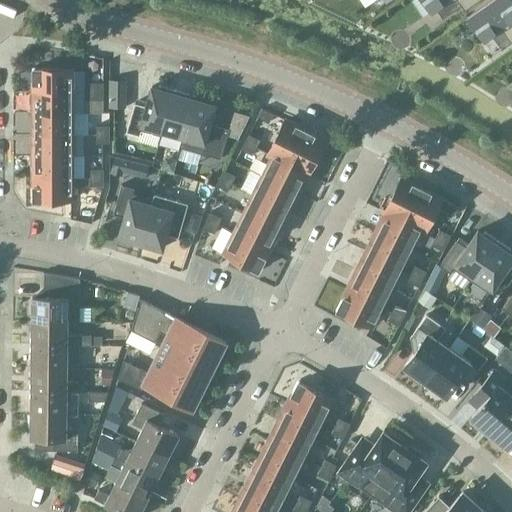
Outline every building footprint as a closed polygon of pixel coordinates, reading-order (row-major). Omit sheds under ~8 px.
[(422,0),(431,11),(435,8),(442,18),(461,5),(464,10),(478,0),(422,0)] [(511,0),(486,0),(466,15),(483,40),(503,26),(511,38),(511,0)] [(33,68),(33,90),(71,90),(71,68),(33,68)] [(126,79),(109,79),(109,107),(126,107),(126,79)] [(90,82),(90,90),(103,90),(103,82),(90,82)] [(135,101),(126,131),(139,135),(140,129),(160,135),(173,89),(159,85),(158,87),(151,86),(146,105),(135,101)] [(180,146),(194,95),(173,89),(160,135),(161,135),(162,130),(182,136),(179,146),(180,146)] [(71,90),(33,90),(33,112),(71,112),(71,90)] [(90,99),(103,99),(103,90),(90,90),(90,99)] [(215,104),(209,102),(209,100),(207,99),(194,95),(180,146),(192,150),(220,158),(227,134),(208,128),(215,104)] [(257,116),(268,122),(272,114),(261,108),(257,116)] [(234,111),(229,129),(240,133),(249,115),(234,111)] [(71,112),(33,112),(33,134),(71,134),(88,134),(88,112),(71,112)] [(284,120),(268,153),(288,163),(304,130),(284,120)] [(96,125),(96,134),(109,134),(109,125),(96,125)] [(304,130),(288,163),(308,173),(324,140),(304,130)] [(260,139),(248,133),(244,141),(256,147),(260,139)] [(33,155),(71,155),(71,134),(33,134),(33,155)] [(96,142),(109,142),(109,134),(96,134),(96,142)] [(256,147),(244,141),(240,149),(252,155),(256,147)] [(33,155),(33,177),(71,177),(71,155),(33,155)] [(122,175),(123,172),(126,159),(123,159),(113,156),(112,160),(110,173),(122,175)] [(173,172),(176,160),(164,156),(160,168),(173,172)] [(287,164),(272,156),(263,175),(297,192),(306,173),(287,164)] [(90,168),(90,177),(103,177),(103,168),(90,168)] [(235,175),(223,169),(220,177),(231,183),(235,175)] [(297,192),(263,175),(253,194),(287,211),(297,192)] [(71,199),(71,177),(33,177),(33,199),(71,199)] [(103,186),(103,177),(90,177),(90,186),(103,186)] [(227,191),(231,183),(220,177),(216,185),(227,191)] [(411,183),(401,178),(384,212),(385,212),(404,222),(419,191),(409,187),(411,183)] [(153,198),(152,198),(132,193),(134,188),(121,184),(114,208),(126,211),(119,236),(125,237),(124,240),(139,244),(153,198)] [(424,232),(441,198),(431,193),(430,197),(419,191),(404,222),(419,229),(424,232)] [(153,198),(139,244),(154,248),(155,246),(161,248),(167,229),(178,232),(187,203),(153,193),(152,198),(153,198)] [(287,211),(253,194),(244,213),(277,230),(287,211)] [(458,206),(446,201),(442,209),(454,214),(458,206)] [(185,229),(194,233),(194,232),(197,225),(201,215),(190,212),(185,229)] [(221,216),(209,212),(206,220),(218,224),(221,216)] [(404,222),(385,212),(376,231),(410,248),(419,229),(404,222)] [(277,230),(244,213),(234,233),(268,250),(277,230)] [(214,232),(218,224),(206,220),(202,228),(214,232)] [(450,235),(439,229),(435,237),(446,242),(450,235)] [(470,280),(497,240),(484,232),(483,234),(477,230),(466,246),(456,240),(439,265),(450,272),(453,268),(470,280)] [(410,248),(376,231),(366,250),(400,267),(410,248)] [(224,253),(258,270),(268,250),(234,233),(224,253)] [(435,237),(431,244),(443,250),(446,242),(435,237)] [(497,240),(470,280),(488,291),(485,296),(496,303),(511,279),(511,277),(503,271),(511,258),(511,253),(509,251),(510,249),(497,240)] [(400,267),(366,250),(356,270),(390,287),(400,267)] [(426,271),(414,265),(410,273),(422,278),(426,271)] [(390,287),(356,270),(347,289),(381,306),(390,287)] [(44,272),(44,285),(72,285),(72,277),(72,276),(44,272)] [(410,273),(407,280),(418,286),(422,278),(410,273)] [(424,288),(425,289),(434,293),(439,283),(429,278),(425,286),(424,288)] [(31,321),(67,321),(79,321),(79,285),(44,285),(44,297),(32,296),(31,321)] [(436,296),(425,289),(424,288),(422,292),(417,301),(420,302),(428,308),(436,296)] [(381,306),(347,289),(337,309),(371,326),(381,306)] [(135,310),(139,294),(127,291),(123,306),(135,310)] [(511,293),(501,307),(511,316),(511,315),(511,293)] [(143,383),(192,408),(226,342),(139,298),(140,299),(131,329),(132,329),(155,341),(160,331),(167,334),(148,371),(123,359),(118,377),(141,388),(143,383)] [(406,309),(395,304),(391,311),(402,317),(406,309)] [(483,327),(488,319),(489,318),(491,315),(478,305),(469,317),(483,327)] [(391,311),(387,319),(399,325),(402,317),(391,311)] [(423,383),(448,347),(437,339),(445,328),(426,314),(409,338),(419,344),(404,365),(412,371),(409,374),(423,383)] [(483,327),(485,328),(494,335),(500,327),(489,318),(488,319),(483,327)] [(67,321),(31,321),(31,344),(79,344),(79,345),(80,345),(91,345),(91,335),(67,334),(67,321)] [(487,348),(496,355),(504,345),(505,344),(496,337),(487,348)] [(459,355),(448,347),(423,383),(436,393),(438,389),(446,395),(461,374),(470,381),(487,357),(468,343),(459,355)] [(31,344),(31,367),(66,367),(67,354),(79,354),(79,345),(79,344),(31,344)] [(85,360),(98,360),(98,356),(98,345),(91,345),(80,345),(80,360),(85,360)] [(496,355),(495,357),(503,364),(511,354),(511,351),(504,345),(496,355)] [(31,367),(31,390),(78,391),(78,381),(66,381),(66,367),(31,367)] [(101,385),(109,385),(114,369),(101,369),(101,385)] [(483,425),(489,430),(511,403),(511,396),(498,385),(504,378),(494,369),(475,392),(484,400),(471,415),(473,416),(470,419),(480,428),(483,425)] [(332,398),(298,381),(288,401),(322,418),(332,398)] [(31,390),(30,413),(66,414),(78,414),(78,391),(31,390)] [(88,401),(104,401),(107,391),(87,391),(88,401)] [(322,418),(288,401),(278,421),(312,437),(322,418)] [(136,440),(168,456),(178,434),(158,424),(163,413),(141,402),(131,423),(142,428),(136,440)] [(504,447),(506,444),(508,446),(511,440),(511,403),(489,430),(496,436),(493,439),(504,447)] [(103,425),(112,429),(114,430),(115,431),(122,417),(117,415),(108,411),(103,424),(103,425)] [(66,414),(30,413),(30,437),(54,438),(53,450),(77,450),(78,428),(66,427),(66,414)] [(350,423),(338,417),(335,425),(346,430),(350,423)] [(312,437),(278,421),(268,440),(302,457),(312,437)] [(346,430),(335,425),(331,432),(342,438),(346,430)] [(371,495),(404,446),(400,443),(402,440),(391,432),(389,436),(383,431),(370,450),(359,442),(339,471),(359,485),(358,486),(371,495)] [(168,456),(136,440),(130,452),(119,447),(115,456),(157,477),(168,456)] [(302,457),(268,440),(259,459),(293,476),(302,457)] [(408,449),(404,446),(371,495),(383,503),(384,502),(397,511),(406,511),(422,489),(414,484),(413,479),(425,461),(419,456),(421,453),(410,445),(408,449)] [(92,460),(108,468),(110,464),(115,456),(96,447),(92,460)] [(54,454),(49,470),(80,480),(85,463),(54,454)] [(157,477),(115,456),(110,464),(121,470),(115,482),(147,497),(157,477)] [(324,458),(321,466),(332,472),(336,464),(324,458)] [(293,476),(259,459),(249,478),(283,495),(293,476)] [(317,474),(328,479),(332,472),(321,466),(317,474)] [(96,486),(100,473),(89,469),(86,482),(86,483),(96,486)] [(274,511),(283,495),(249,478),(239,498),(267,511),(274,511)] [(139,511),(147,497),(115,482),(109,494),(98,489),(94,498),(122,511),(139,511)] [(480,511),(483,510),(462,491),(444,510),(434,500),(422,511),(480,511)] [(311,500),(300,494),(296,502),(307,508),(311,500)] [(324,511),(330,502),(322,498),(319,496),(314,506),(324,511)] [(267,511),(239,498),(232,511),(267,511)] [(296,502),(292,510),(296,511),(305,511),(307,508),(296,502)]
